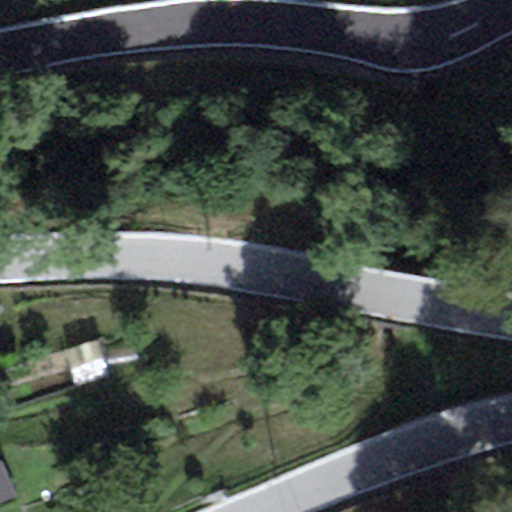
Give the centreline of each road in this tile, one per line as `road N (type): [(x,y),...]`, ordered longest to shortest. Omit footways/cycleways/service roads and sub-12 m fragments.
road 1 (unclassified): [(511,2),(426,36),(214,24),(0,55)]
road 2 (unclassified): [(0,261),(112,257),(242,271),(511,318)]
road 3 (unclassified): [(511,423),(408,454),(267,511)]
